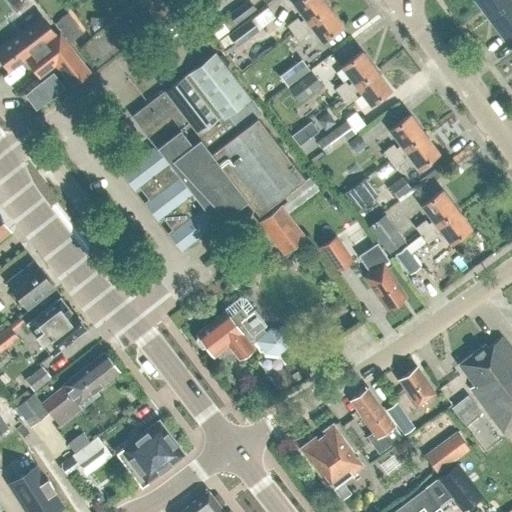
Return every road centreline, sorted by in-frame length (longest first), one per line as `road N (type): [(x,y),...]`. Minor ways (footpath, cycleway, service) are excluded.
road 1 (secondary): [(228,450),(0,154)]
road 2 (unclassified): [(228,450),(511,267)]
road 3 (residential): [(511,152),(396,0)]
